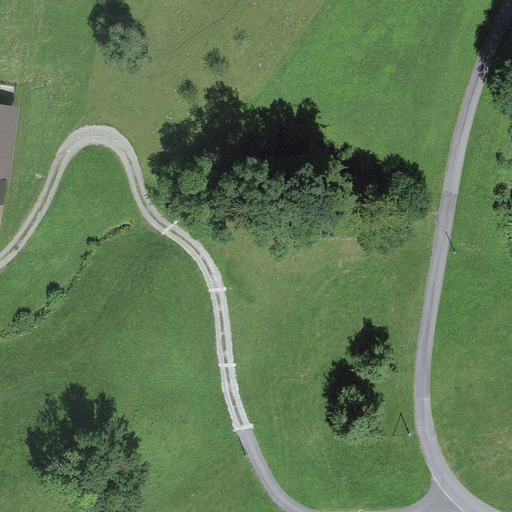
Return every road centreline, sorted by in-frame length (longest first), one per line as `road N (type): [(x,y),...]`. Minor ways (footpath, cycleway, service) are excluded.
road 1 (track): [(0,263),(77,139),(105,135),(119,143),(154,218),(188,241),(210,270),(244,429),(275,490),(300,511)]
road 2 (unclassified): [(481,511),(434,458),(423,416),(424,356),(461,137),(511,2)]
